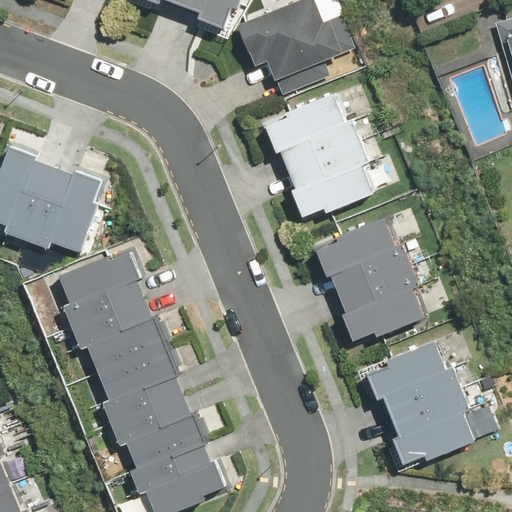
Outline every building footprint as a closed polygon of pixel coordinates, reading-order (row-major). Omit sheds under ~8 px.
[(230,0),(194,0),(226,12),(230,0)] [(342,51),(321,0),(275,0),(238,15),(264,81),(342,51)] [(511,17),(497,22),(511,73),(511,17)] [(363,133),(344,83),(272,108),(291,159),(363,133)] [(381,184),(363,133),(291,159),(309,210),(381,184)] [(55,157),(8,136),(0,154),(0,213),(25,224),(55,157)] [(101,177),(55,157),(25,224),(71,245),(101,177)] [(412,262),(390,212),(318,244),(340,293),(412,262)] [(63,269),(81,318),(156,290),(138,241),(63,269)] [(434,311),(412,262),(340,293),(363,343),(434,311)] [(81,318),(100,368),(175,340),(156,290),(81,318)] [(452,372),(431,324),(365,353),(386,401),(452,372)] [(100,368),(119,417),(193,389),(175,340),(100,368)] [(473,420),(452,372),(386,401),(407,449),(473,420)] [(119,417),(137,467),(212,439),(193,389),(119,417)] [(137,467),(154,511),(166,511),(231,488),(212,439),(137,467)] [(0,511),(18,511),(7,484),(0,486),(0,511)] [(454,511),(419,493),(408,511),(454,511)]
